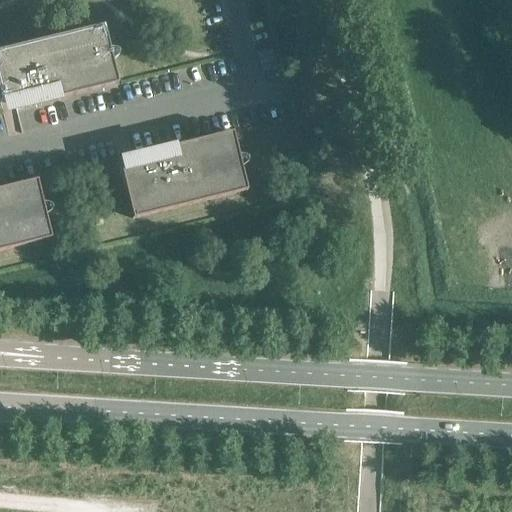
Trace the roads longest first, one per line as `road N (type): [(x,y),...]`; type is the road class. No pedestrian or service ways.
road 1 (secondary): [(0,407),(511,435)]
road 2 (secondary): [(511,385),(37,357)]
road 3 (unclassified): [(230,0),(251,90),(237,107),(0,161)]
